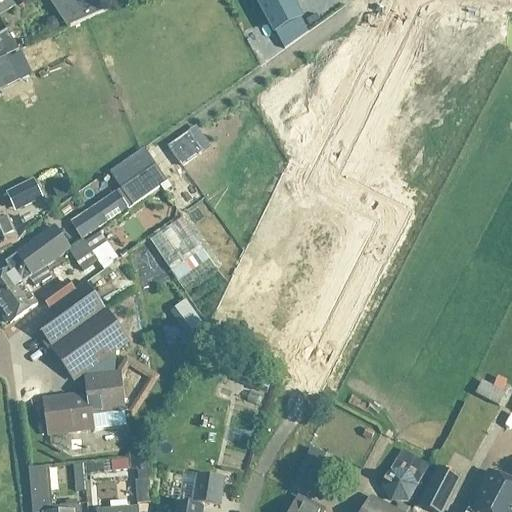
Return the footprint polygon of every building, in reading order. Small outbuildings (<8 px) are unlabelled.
[(0,0),(0,14),(13,6),(9,0),(0,0)] [(48,0),(67,28),(108,10),(101,0),(48,0)] [(170,0),(132,0),(120,6),(127,22),(130,21),(129,20),(171,0),(170,0)] [(300,23),(289,0),(254,0),(273,36),(300,23)] [(291,0),(305,24),(339,6),(335,0),(291,0)] [(425,13),(411,40),(451,60),(460,43),(465,32),(425,13)] [(217,75),(208,58),(219,52),(221,56),(222,55),(202,20),(177,34),(181,42),(162,52),(184,93),(217,75)] [(0,58),(18,50),(10,37),(7,31),(0,34),(0,58)] [(411,40),(398,67),(438,87),(451,60),(411,40)] [(0,92),(31,78),(20,54),(0,62),(0,92)] [(398,67),(385,94),(425,113),(438,87),(398,67)] [(385,94),(372,120),(412,140),(425,113),(385,94)] [(372,120),(359,147),(399,166),(412,140),(372,120)] [(203,152),(188,131),(166,147),(181,167),(203,152)] [(0,132),(0,157),(9,153),(0,132)] [(359,147),(346,175),(386,194),(399,166),(359,147)] [(109,173),(120,189),(155,166),(144,149),(109,173)] [(88,210),(77,217),(88,235),(99,228),(128,209),(127,207),(166,182),(155,166),(88,210)] [(33,180),(11,191),(6,194),(15,212),(42,198),(33,180)] [(307,208),(296,230),(301,233),(344,255),(356,231),(328,217),(334,204),(310,192),(302,206),(307,208)] [(0,212),(0,249),(16,242),(25,232),(18,216),(7,221),(2,211),(0,212)] [(150,241),(178,281),(210,259),(183,219),(150,241)] [(0,299),(22,284),(21,283),(29,277),(43,267),(68,249),(53,228),(4,262),(10,270),(0,276),(0,299)] [(99,232),(84,242),(103,270),(118,261),(99,232)] [(283,244),(273,263),(298,276),(304,263),(333,278),(344,255),(301,233),(293,250),(283,244)] [(84,242),(83,240),(67,252),(82,272),(96,261),(103,271),(103,270),(84,242)] [(50,276),(43,267),(29,277),(35,287),(50,276)] [(268,269),(249,305),(305,333),(310,323),(307,322),(314,309),(301,302),(308,290),(268,269)] [(47,311),(75,291),(67,280),(40,300),(47,311)] [(37,305),(22,284),(0,299),(0,311),(9,324),(37,305)] [(47,311),(33,322),(50,346),(103,308),(86,284),(75,291),(47,311)] [(249,305),(232,340),(272,360),(278,348),(290,355),(297,342),(300,343),(305,333),(249,305)] [(83,377),(85,395),(43,401),(48,435),(92,429),(127,424),(125,412),(120,371),(115,373),(116,351),(129,341),(106,309),(51,349),(74,381),(88,371),(89,376),(83,377)] [(242,364),(235,381),(266,393),(273,376),(260,371),(262,365),(250,361),(248,366),(242,364)] [(498,407),(505,393),(481,380),(474,394),(498,407)] [(146,458),(134,446),(127,455),(129,469),(136,471),(137,481),(134,481),(136,504),(151,503),(146,458)] [(287,494),(297,499),(290,511),(323,511),(324,511),(309,504),(328,467),(304,455),(297,470),(298,471),(287,494)] [(395,459),(389,470),(379,486),(388,503),(408,503),(418,486),(417,486),(423,475),(418,472),(422,467),(400,455),(397,460),(395,459)] [(125,457),(102,457),(102,468),(125,468),(125,457)] [(79,511),(79,505),(59,507),(52,507),(48,467),(27,469),(31,511),(79,511)] [(437,467),(418,504),(432,511),(442,511),(460,479),(437,467)] [(511,511),(511,483),(488,472),(468,511),(470,511),(511,511)] [(195,473),(190,506),(176,504),(174,511),(201,511),(203,504),(220,507),(224,478),(195,473)] [(398,511),(370,497),(361,511),(398,511)] [(110,510),(97,511),(96,511),(137,511),(137,508),(126,509),(125,500),(109,501),(110,510)]
